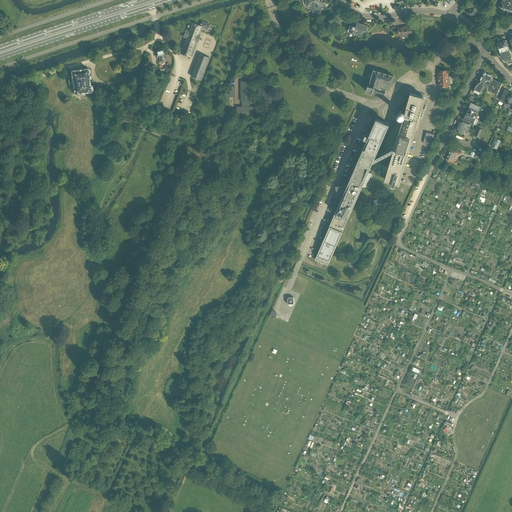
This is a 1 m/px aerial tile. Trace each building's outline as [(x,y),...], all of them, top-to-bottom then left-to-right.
[(311,7),(313,12),(312,13),(315,22),(316,21),(318,20),(318,19),(319,17),(318,14),(317,14),(316,12),(312,0),(302,0),(304,4),(306,4),(307,6),(308,6),(309,8),(311,7)] [(312,0),(316,12),(317,14),(318,14),(323,7),(325,7),(325,6),(324,2),(323,2),(322,2),(321,0),(312,0)] [(501,7),(509,10),(511,0),(501,0),(499,6),(501,7)] [(473,5),(467,12),(473,17),(479,10),(480,9),(475,4),(473,5)] [(184,36),(184,37),(179,53),(192,57),(197,42),(198,42),(200,35),(200,34),(202,28),(207,30),(209,24),(201,21),(200,26),(189,22),(186,30),(184,36)] [(357,33),(360,34),(359,35),(363,37),(363,35),(363,34),(363,32),(365,33),(366,31),(367,26),(358,23),(356,23),(355,25),(357,26),(356,29),(358,29),(357,33)] [(350,25),(349,27),(348,32),(353,33),(354,32),(357,33),(358,29),(356,29),(357,26),(355,25),(355,27),(353,26),(350,25)] [(398,28),(399,36),(401,35),(402,36),(413,36),(412,26),(406,26),(406,27),(401,27),(401,28),(398,28)] [(340,40),(343,36),(334,32),(332,36),(340,40)] [(509,40),(506,41),(497,44),(500,52),(509,49),(508,45),(510,44),(509,40)] [(504,60),(511,57),(509,49),(500,52),(501,56),(503,56),(504,60)] [(162,50),(157,51),(160,61),(165,59),(162,50)] [(201,80),(210,58),(199,54),(191,76),(201,80)] [(71,88),(73,88),(74,94),(91,92),(91,91),(93,91),(92,85),(90,86),(88,68),(72,71),(72,76),(69,77),(70,80),(69,80),(69,81),(69,85),(70,85),(71,88)] [(375,93),(384,95),(384,96),(384,95),(383,94),(384,93),(385,93),(385,92),(386,92),(385,92),(385,91),(390,84),(391,85),(394,76),(374,70),(369,85),(368,84),(366,91),(372,93),(372,92),(375,93),(375,94),(375,93)] [(440,73),(440,75),(438,75),(439,80),(443,80),(443,76),(448,76),(448,75),(448,70),(441,71),(441,73),(440,73)] [(483,87),(482,87),(480,92),(482,87),(484,88),(485,86),(488,88),(487,90),(493,77),(492,76),(486,73),(486,71),(483,73),(480,71),(478,75),(481,77),(480,80),(484,82),(482,84),(483,85),(484,84),(485,84),(483,87)] [(443,76),(443,80),(439,80),(439,86),(449,86),(448,76),(443,76)] [(487,90),(496,94),(495,96),(499,98),(502,93),(498,91),(502,83),(493,79),(493,78),(493,77),(487,90)] [(474,89),(475,90),(474,92),(479,94),(480,92),(482,87),(483,87),(485,84),(484,84),(483,85),(482,84),(484,82),(480,80),(479,83),(478,83),(478,84),(478,85),(476,86),(474,89)] [(237,107),(237,112),(237,116),(253,116),(253,113),(253,106),(250,106),(250,101),(251,101),(251,81),(241,81),(241,102),(242,102),(242,106),(237,107)] [(260,81),(260,98),(262,98),(262,102),(271,102),(271,97),(272,97),(272,81),(260,81)] [(403,93),(410,95),(411,86),(405,85),(403,93)] [(500,100),(505,103),(504,104),(505,105),(511,93),(505,90),(500,100)] [(364,138),(367,139),(348,184),(349,185),(349,186),(352,188),(350,192),(350,190),(349,187),(346,188),(346,186),(337,187),(339,194),(341,194),(342,197),(342,199),(341,199),(315,260),(328,265),(362,186),(366,187),(372,174),(368,172),(373,162),(394,151),(386,179),(392,181),(391,184),(395,185),(396,182),(399,183),(424,97),(411,93),(405,113),(403,113),(404,112),(403,111),(401,110),(400,111),(399,113),(398,114),(400,118),(400,119),(400,120),(401,120),(403,122),(395,147),(374,158),(387,128),(384,127),(385,122),(376,118),(369,135),(366,134),(364,138)] [(481,106),(471,102),(469,108),(478,112),(481,106)] [(478,112),(469,108),(466,114),(476,118),(478,112)] [(466,114),(463,119),(470,122),(473,124),(476,118),(466,114)] [(124,117),(123,119),(122,122),(139,130),(142,124),(134,121),(124,117)] [(469,124),(461,120),(458,125),(469,130),(470,128),(469,127),(470,125),(472,126),(473,124),(470,122),(469,124)] [(473,137),(475,133),(469,130),(458,125),(456,130),(466,135),(467,132),(470,133),(469,136),(473,137)] [(479,128),(477,127),(474,135),(481,138),(485,129),(480,127),(479,128)] [(426,132),(423,143),(431,145),(435,135),(426,132)] [(497,149),(501,141),(495,138),(491,146),(497,149)] [(462,152),(451,148),(449,154),(458,158),(459,155),(461,155),(462,152)] [(458,158),(449,154),(446,160),(456,165),(458,162),(456,161),(458,158)] [(378,197),(379,201),(372,202),(374,213),(390,210),(388,199),(381,200),(381,196),(378,197)] [(449,467),(451,461),(436,455),(435,457),(438,459),(437,462),(449,467)]
